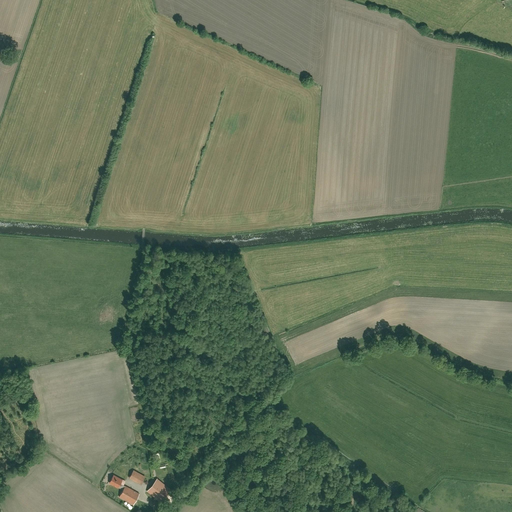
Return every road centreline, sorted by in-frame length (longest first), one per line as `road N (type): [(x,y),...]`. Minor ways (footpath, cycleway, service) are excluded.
road 1 (track): [(511,207),(210,233),(0,217)]
road 2 (track): [(344,5),(434,43),(511,60)]
